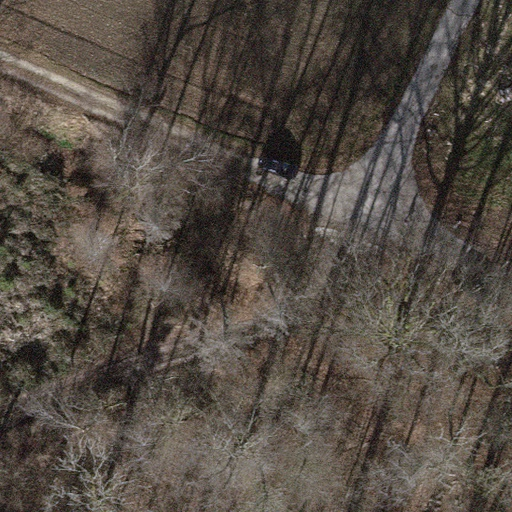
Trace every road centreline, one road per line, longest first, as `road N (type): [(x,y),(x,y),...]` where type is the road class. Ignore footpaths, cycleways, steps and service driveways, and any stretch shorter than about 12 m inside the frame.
road 1 (track): [(347,201),(316,296),(55,385),(0,425)]
road 2 (track): [(0,50),(347,201)]
road 3 (track): [(467,0),(347,201)]
road 4 (track): [(347,201),(511,273)]
